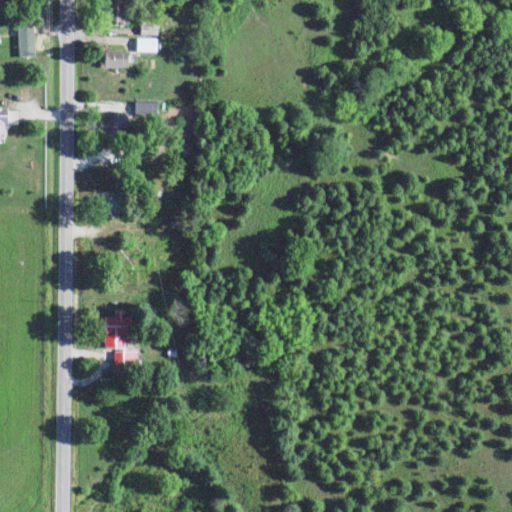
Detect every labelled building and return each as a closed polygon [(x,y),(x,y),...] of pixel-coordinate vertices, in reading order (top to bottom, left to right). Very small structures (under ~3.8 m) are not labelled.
[(109,10),(108,22),(123,23),(123,2),(105,2),(105,10),(109,10)] [(16,28),(17,58),(33,58),(31,27),(16,28)] [(155,39),(135,38),(135,52),(155,53),(155,39)] [(126,51),(98,51),(98,69),(126,68),(126,51)] [(155,120),(155,103),(133,102),(133,119),(155,120)] [(124,116),(99,115),(99,135),(123,135),(124,116)] [(118,192),(98,192),(98,210),(118,210),(118,192)] [(112,366),(135,366),(135,352),(126,352),(126,314),(112,314),(111,319),(94,319),(94,335),(102,336),(102,350),(112,350),(112,366)]
